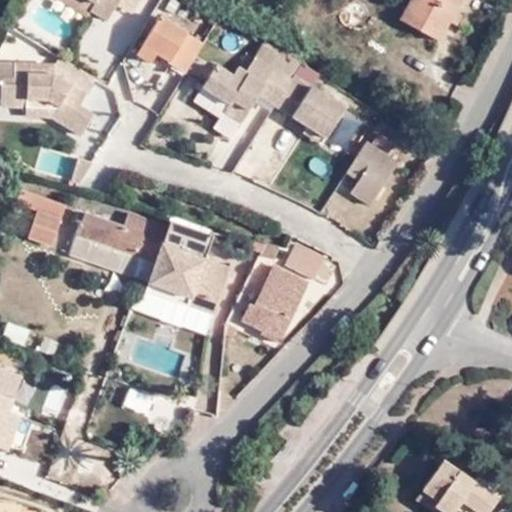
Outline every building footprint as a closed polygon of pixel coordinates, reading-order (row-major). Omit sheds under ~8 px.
[(79,0),(95,10),(92,15),(107,25),(123,0),(52,0),(56,3),(58,0),(79,0)] [(87,23),(92,15),(95,10),(79,0),(58,0),(56,3),(87,23)] [(440,46),(462,0),(409,0),(397,23),(440,46)] [(185,82),(203,52),(160,24),(142,51),(155,60),(167,68),(166,70),(185,82)] [(155,60),(142,51),(135,62),(148,70),(155,60)] [(78,111),(95,85),(60,63),(55,69),(15,68),(14,83),(2,82),(0,109),(25,111),(26,104),(48,105),(57,112),(52,120),(81,140),(93,121),(78,111)] [(275,114),(290,88),(267,73),(255,65),(243,82),(236,77),(230,85),(214,75),(191,109),(219,127),(211,137),(229,149),(259,103),(275,114)] [(320,79),(308,72),(300,74),(316,86),(320,79)] [(316,86),(300,74),(290,88),(275,114),(306,134),(326,146),(344,116),(310,95),(316,86)] [(25,120),(52,120),(57,112),(48,105),(26,104),(25,111),(25,120)] [(322,153),(326,146),(306,134),(302,140),(322,153)] [(397,170),(365,150),(346,179),(358,187),(350,199),(371,212),(397,170)] [(70,185),(74,187),(91,167),(79,161),(70,185)] [(68,210),(24,194),(20,205),(63,221),(68,210)] [(140,207),(137,214),(151,219),(154,212),(140,207)] [(161,256),(164,245),(161,243),(164,230),(130,217),(125,230),(81,214),(77,224),(83,227),(75,249),(86,253),(90,241),(125,253),(121,265),(139,272),(136,279),(150,285),(161,256)] [(174,215),(171,225),(164,245),(161,256),(150,285),(148,290),(169,298),(166,305),(166,306),(203,318),(213,290),(222,294),(229,275),(202,266),(215,229),(174,215)] [(301,249),(296,244),(291,255),(324,262),(326,260),(301,249)] [(263,249),(257,262),(272,265),(277,252),(263,249)] [(313,282),(324,262),(291,255),(283,268),(313,282)] [(254,309),(248,307),(240,323),(262,334),(261,336),(279,345),(301,303),(293,299),(301,283),(277,271),(269,287),(265,285),(254,309)] [(148,290),(145,298),(166,305),(169,298),(148,290)] [(212,321),(222,294),(213,290),(203,318),(212,321)] [(200,326),(203,318),(166,306),(164,314),(200,326)] [(0,384),(9,388),(14,377),(0,371),(0,384)] [(22,380),(14,377),(9,388),(0,384),(0,448),(9,452),(20,419),(10,415),(22,380)] [(221,415),(233,399),(217,386),(204,401),(221,415)] [(123,401),(97,393),(94,399),(92,407),(119,415),(123,401)] [(144,422),(126,417),(122,430),(140,435),(144,422)] [(457,511),(458,511),(460,511),(491,511),(500,500),(448,462),(427,491),(441,501),(438,506),(445,511),(457,511)] [(433,511),(445,511),(438,506),(441,501),(427,491),(419,501),(433,511)]
